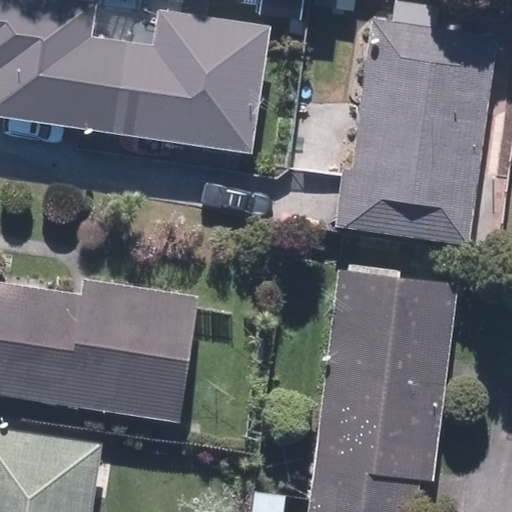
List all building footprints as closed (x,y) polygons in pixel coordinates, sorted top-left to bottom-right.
[(0,0),(0,113),(259,151),(278,20),(168,4),(163,40),(96,30),(100,3),(79,0),(0,0)] [(507,35),(378,18),(358,170),(347,168),(340,222),(479,241),(507,35)] [(436,511),(470,283),(343,265),(306,511),(436,511)] [(0,278),(0,390),(187,421),(208,294),(86,275),(83,292),(0,278)] [(0,511),(95,511),(107,438),(0,421),(0,511)]
